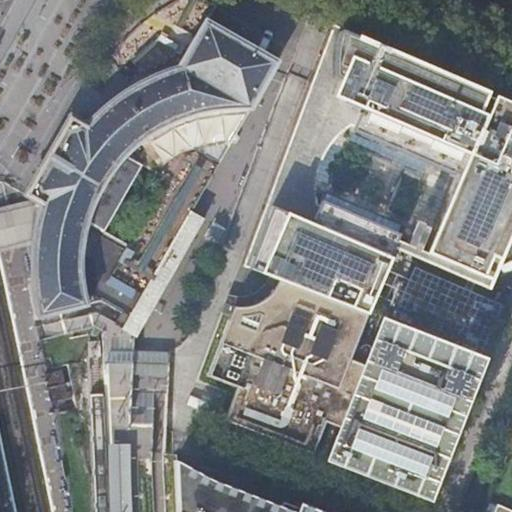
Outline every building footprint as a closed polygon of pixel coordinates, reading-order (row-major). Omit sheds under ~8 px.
[(149,169),(132,151),(134,148),(141,142),(147,138),(159,130),(171,124),(182,119),(191,116),(204,112),(227,109),(250,108),(276,62),(205,20),(193,43),(180,66),(166,71),(151,77),(137,85),(133,86),(123,93),(109,103),(97,114),(86,125),(71,116),(50,150),(25,196),(3,181),(0,180),(0,220),(6,247),(10,262),(20,260),(22,270),(26,269),(35,319),(40,318),(87,304),(86,300),(83,286),(82,271),(82,265),(83,253),(84,242),(86,232),(110,236),(111,230),(116,217),(120,208),(126,197),(130,191),(139,179),(142,176),(149,169)] [(511,102),(495,95),(493,98),(484,95),(486,91),(377,45),(339,28),(335,38),(317,89),(365,110),(363,115),(360,114),(353,131),(454,175),(456,172),(462,174),(429,252),(432,253),(438,240),(441,241),(454,245),(461,246),(472,246),(479,244),(486,242),(492,239),(500,235),(510,226),(511,222),(511,102)] [(311,105),(299,138),(312,144),(316,133),(324,136),(336,104),(315,95),(311,105)] [(191,213),(250,108),(227,109),(204,112),(191,116),(182,119),(171,124),(159,130),(147,138),(141,142),(134,148),(132,151),(149,169),(142,176),(139,179),(130,191),(126,197),(120,208),(116,217),(111,230),(110,236),(86,232),(84,242),(83,253),(82,265),(82,271),(83,286),(86,300),(87,304),(103,299),(147,322),(204,220),(191,213)] [(305,163),(292,158),(288,167),(276,200),(297,210),(309,178),(300,174),(305,163)] [(277,282),(275,288),(273,293),(268,299),(259,305),(249,308),(238,308),(233,306),(208,375),(238,387),(226,420),(317,455),(332,417),(347,424),(368,369),(347,362),(369,308),(373,310),(397,254),(394,253),(402,235),(325,202),(317,219),(321,220),(318,226),(274,207),(272,212),(254,264),(251,272),(277,282)] [(347,362),(368,369),(347,424),(332,417),(317,455),(424,497),(480,352),(373,310),(369,308),(347,362)] [(48,379),(52,399),(57,398),(73,395),(71,390),(67,391),(64,376),(52,378),(48,379)] [(214,480),(178,459),(181,511),(325,511),(301,502),(299,507),(282,500),(279,506),(214,480)]
